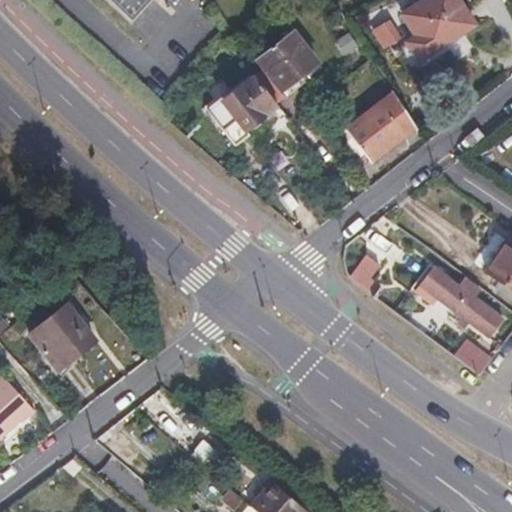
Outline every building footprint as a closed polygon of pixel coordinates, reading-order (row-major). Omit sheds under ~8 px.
[(115,0),(137,20),(155,0),(115,0)] [(419,59),(476,23),(460,0),(422,0),(401,14),(416,37),(408,41),(419,59)] [(296,31),(258,59),(282,90),(319,62),(296,31)] [(232,141),(279,106),(255,75),(209,112),(232,141)] [(372,161),(416,128),(393,94),(348,129),(372,161)] [(511,244),(507,241),(486,271),(511,289),(511,244)] [(480,287),(466,277),(458,287),(435,269),(423,286),(490,337),(504,320),(473,297),(480,287)] [(67,306),(28,337),(57,372),(80,354),(76,349),(92,336),(67,306)] [(0,439),(19,421),(21,423),(34,410),(0,373),(0,439)] [(225,459),(201,440),(189,456),(212,475),(225,459)] [(308,511),(309,511),(273,481),(251,508),(255,511),(308,511)] [(243,501),(229,490),(222,498),(235,510),(243,501)]
